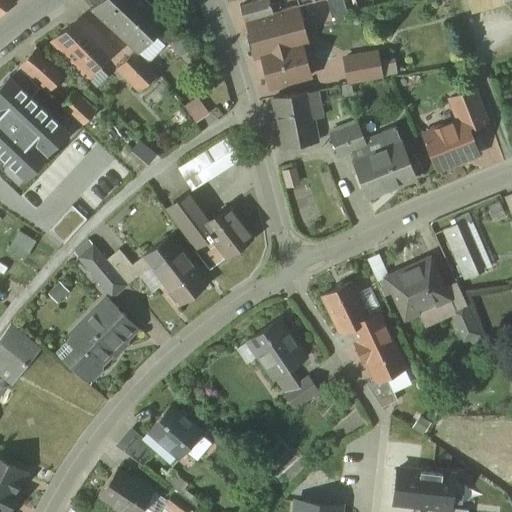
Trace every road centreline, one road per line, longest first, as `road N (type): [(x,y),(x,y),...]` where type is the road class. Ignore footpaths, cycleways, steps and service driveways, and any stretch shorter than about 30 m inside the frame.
road 1 (residential): [(286,270),(206,323),(133,389),(52,511)]
road 2 (residential): [(213,0),(286,270)]
road 3 (residential): [(511,177),(286,270)]
road 4 (residential): [(286,270),(368,407)]
